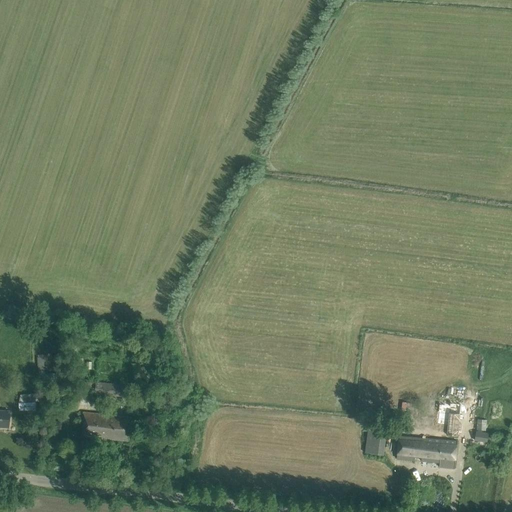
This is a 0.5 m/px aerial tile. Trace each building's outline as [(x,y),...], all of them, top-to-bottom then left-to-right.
[(89,394),(90,383),(70,380),(68,390),(89,394)] [(96,385),(95,394),(124,396),(125,385),(96,382),(96,385)] [(37,401),(19,402),(19,412),(37,411),(37,401)] [(440,402),(437,424),(448,426),(447,435),(459,436),(459,434),(463,404),(443,402),(440,402)] [(0,427),(9,428),(9,411),(0,411),(0,427)] [(129,441),(131,417),(84,412),(82,436),(129,441)] [(383,454),(388,427),(369,423),(364,451),(383,454)] [(488,443),(490,433),(477,431),(475,440),(488,443)] [(397,457),(415,460),(416,458),(423,458),(423,461),(440,463),(439,467),(455,469),(457,443),(435,441),(435,439),(433,438),(433,440),(400,436),(397,457)]
